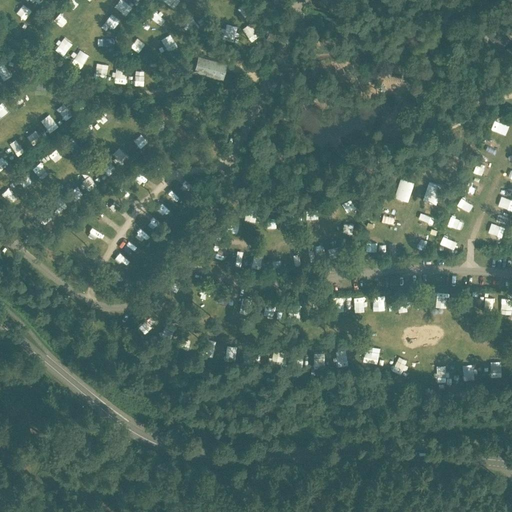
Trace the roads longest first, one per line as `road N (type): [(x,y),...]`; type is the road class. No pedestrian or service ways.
road 1 (secondary): [(511,459),(219,459),(180,452),(124,426),(0,323)]
road 2 (track): [(116,309),(112,329),(90,348),(78,432),(47,451),(14,511)]
